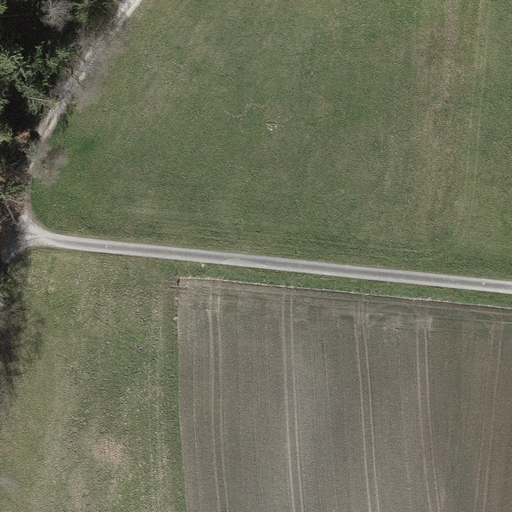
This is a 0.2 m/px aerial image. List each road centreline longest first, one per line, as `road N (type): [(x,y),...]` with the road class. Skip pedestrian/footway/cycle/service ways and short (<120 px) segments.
road 1 (track): [(10,233),(511,286)]
road 2 (track): [(133,0),(38,138),(0,274)]
